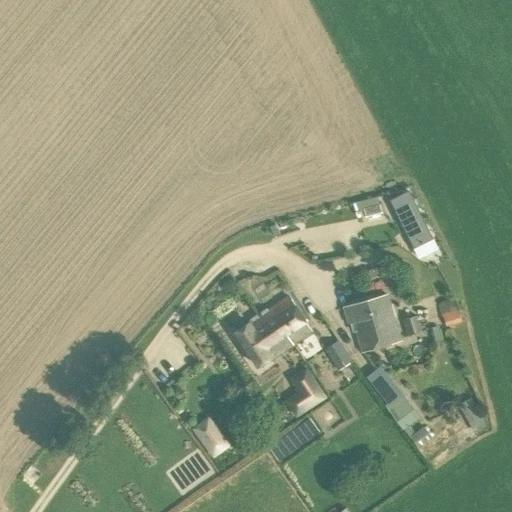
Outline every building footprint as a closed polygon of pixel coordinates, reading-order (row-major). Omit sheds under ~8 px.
[(409,193),(390,201),(409,249),(428,242),(409,193)] [(362,351),(399,340),(386,295),(344,308),(348,322),(353,322),(362,351)] [(287,332),(293,341),(309,330),(288,298),(258,317),(264,326),(266,326),(274,340),(287,332)] [(446,326),(461,321),(458,309),(442,314),(446,326)] [(408,336),(421,332),(416,316),(403,319),(408,336)] [(290,343),(293,341),(287,332),(274,340),(266,326),(264,326),(258,317),(235,332),(257,367),(259,365),(263,366),(269,362),(270,358),(291,344),(290,343)] [(338,370),(353,361),(339,339),(325,348),(338,370)] [(327,356),(312,362),(326,392),(341,385),(327,356)] [(306,365),(288,377),(297,391),(284,400),(295,417),(327,397),(306,365)] [(402,428),(418,416),(401,393),(385,405),(402,428)] [(475,432),(487,426),(481,415),(469,422),(475,432)] [(208,416),(191,429),(213,458),(231,445),(208,416)] [(312,432),(323,450),(333,444),(323,426),(312,432)] [(424,426),(410,437),(418,447),(432,437),(424,426)]
